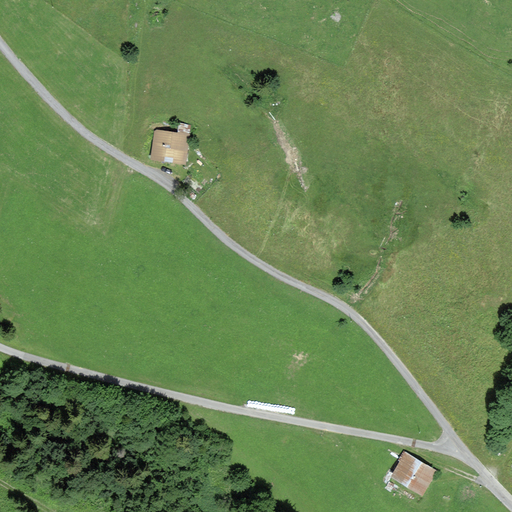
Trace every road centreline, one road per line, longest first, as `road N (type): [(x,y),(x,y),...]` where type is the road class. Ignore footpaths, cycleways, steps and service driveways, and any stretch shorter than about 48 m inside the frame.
road 1 (unclassified): [(448,444),(448,429),(349,312),(241,254),(176,192),(90,139),(0,45)]
road 2 (unclassified): [(0,348),(210,406),(448,444)]
